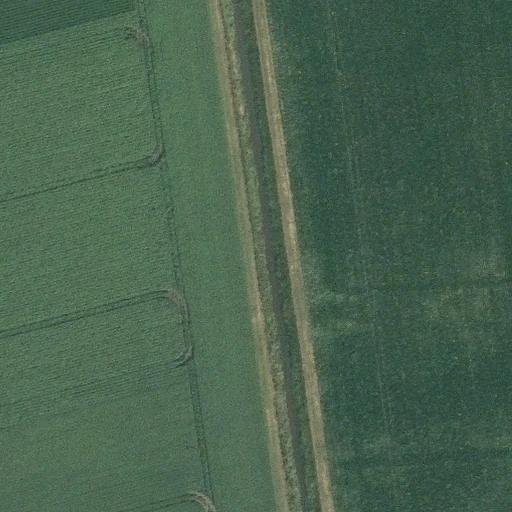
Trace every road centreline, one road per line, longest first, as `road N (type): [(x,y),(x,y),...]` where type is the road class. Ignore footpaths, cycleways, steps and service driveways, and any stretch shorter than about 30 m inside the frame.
road 1 (track): [(218,0),(292,511)]
road 2 (track): [(261,0),(332,511)]
